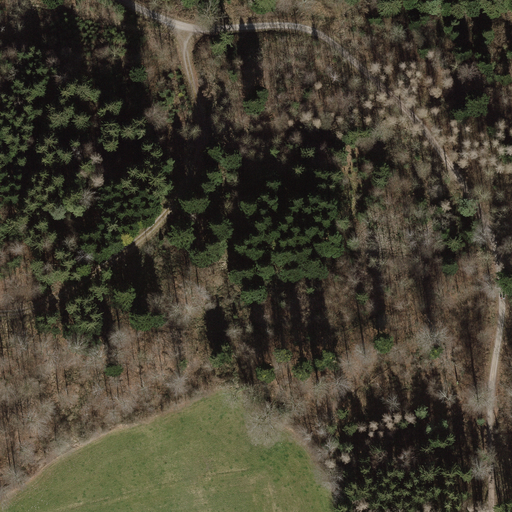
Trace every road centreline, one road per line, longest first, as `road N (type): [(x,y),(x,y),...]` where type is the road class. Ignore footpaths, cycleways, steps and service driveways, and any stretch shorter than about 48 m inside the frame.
road 1 (track): [(496,511),(500,269),(480,211),(417,123),(314,34),(282,26),(212,33),(165,25),(116,0)]
road 2 (track): [(184,28),(204,142),(194,175),(126,254),(55,303),(0,315)]
